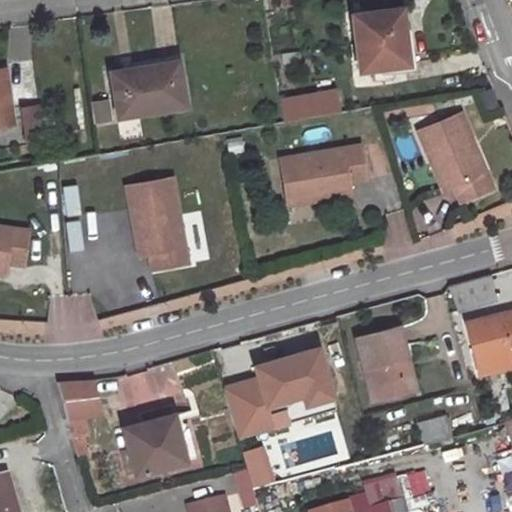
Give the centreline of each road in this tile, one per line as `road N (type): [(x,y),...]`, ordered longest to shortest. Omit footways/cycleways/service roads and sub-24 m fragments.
road 1 (residential): [(38,361),(108,353),(511,243)]
road 2 (residential): [(38,361),(77,511)]
